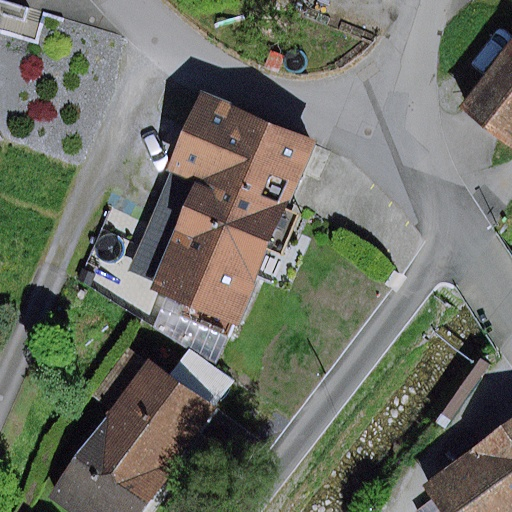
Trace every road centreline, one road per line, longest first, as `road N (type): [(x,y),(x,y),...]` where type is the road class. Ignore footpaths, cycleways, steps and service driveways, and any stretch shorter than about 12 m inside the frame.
road 1 (residential): [(259,511),(471,255)]
road 2 (residential): [(380,130),(285,104),(140,36),(117,0)]
road 3 (residential): [(380,130),(471,255)]
road 4 (residential): [(429,0),(380,130)]
